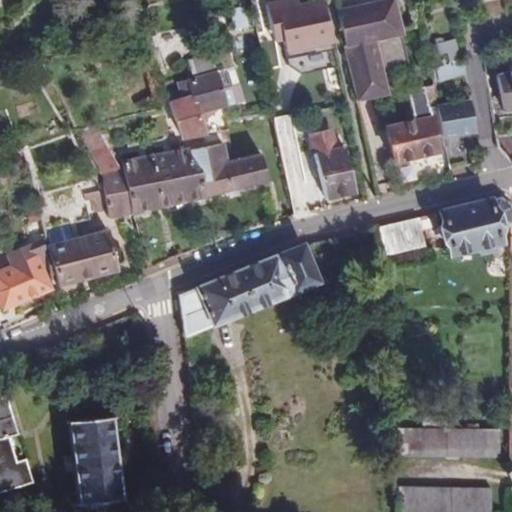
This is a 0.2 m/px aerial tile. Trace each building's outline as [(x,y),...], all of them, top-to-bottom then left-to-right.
[(329,48),(321,0),(258,0),(265,44),(280,42),(282,55),(329,48)] [(233,30),(248,26),(243,6),(228,9),(233,30)] [(404,38),(410,74),(421,72),(414,36),(404,38)] [(385,78),(410,74),(404,38),(361,45),(369,93),(387,90),(385,78)] [(452,42),(443,44),(445,54),(447,63),(457,60),(452,42)] [(443,44),(430,48),(433,57),(445,54),(443,44)] [(466,75),(463,61),(461,61),(457,60),(447,63),(447,65),(435,69),(437,81),(438,80),(439,83),(466,75)] [(172,109),(183,140),(232,135),(224,111),(229,109),(218,77),(182,89),(188,105),(172,109)] [(424,90),(408,94),(413,124),(387,131),(394,164),(437,155),(424,90)] [(275,124),(276,121),(276,120),(275,118),(274,117),(271,116),(269,117),(268,118),(267,120),(267,122),(269,124),(272,125),(275,124)] [(241,127),(243,124),(243,123),(241,120),(239,119),(237,119),(234,120),(233,122),(233,124),(233,126),(234,128),(238,129),(240,128),(241,127)] [(443,136),(450,169),(469,166),(463,132),(443,136)] [(318,160),(321,176),(330,202),(358,195),(346,150),(336,153),(332,139),(314,143),(318,160)] [(104,144),(88,152),(103,176),(119,172),(104,144)] [(105,194),(87,198),(88,202),(93,201),(96,214),(109,211),(111,219),(270,188),(265,161),(230,167),(227,148),(191,154),(191,152),(124,163),(125,172),(127,179),(102,184),(105,194)] [(511,208),(503,202),(442,218),(453,259),(502,246),(499,234),(511,231),(511,208)] [(44,232),(41,220),(30,223),(35,242),(28,245),(33,258),(0,272),(0,306),(2,311),(50,289),(41,269),(48,265),(47,261),(43,244),(46,241),(44,232)] [(417,224),(377,235),(379,263),(424,252),(417,224)] [(69,226),(44,232),(46,241),(48,247),(72,242),(69,226)] [(48,265),(52,280),(56,279),(59,290),(117,275),(115,268),(121,266),(123,262),(122,254),(117,251),(111,252),(108,234),(72,242),(48,247),(46,247),(49,260),(47,261),(48,265)] [(181,300),(186,341),(319,292),(305,254),(181,300)] [(128,346),(119,325),(95,334),(104,355),(128,346)] [(200,348),(187,349),(191,385),(199,385),(199,377),(205,376),(200,348)] [(0,402),(0,496),(24,490),(11,441),(20,439),(9,400),(0,402)] [(70,425),(71,433),(73,459),(65,460),(67,474),(74,474),(78,509),(120,503),(117,469),(124,468),(123,454),(116,454),(112,421),(70,425)] [(73,459),(71,433),(59,434),(62,460),(65,460),(73,459)] [(392,438),(394,465),(511,463),(511,436),(392,438)] [(34,488),(20,439),(11,441),(24,490),(34,488)] [(511,511),(511,496),(396,499),(396,511),(511,511)]
